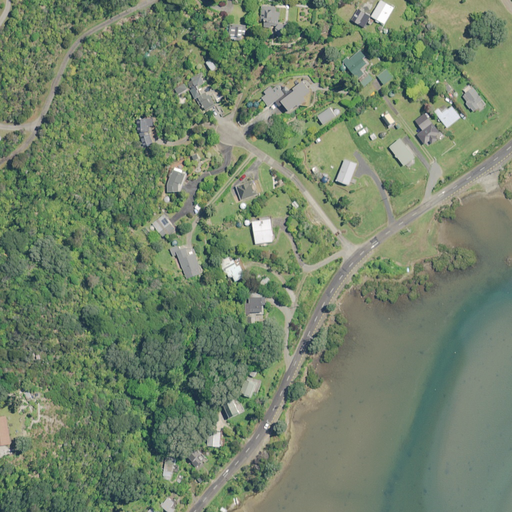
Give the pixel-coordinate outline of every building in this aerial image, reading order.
[(395,8),(382,1),(373,17),(385,25),(395,8)] [(271,28),(271,26),(278,26),(277,36),(287,36),(288,24),(279,24),(280,13),(276,13),(277,7),(263,7),(262,22),(268,22),(268,28),(271,28)] [(249,26),(230,24),(229,31),(240,33),(240,34),(248,35),(249,26)] [(364,60),(367,57),(361,51),(346,65),(352,71),(360,80),(366,74),(362,70),(368,64),(364,60)] [(394,78),(387,70),(379,77),(386,85),(394,78)] [(202,78),(205,76),(203,73),(198,75),(199,77),(188,83),(191,87),(189,88),(196,100),(197,99),(202,107),(205,105),(208,110),(216,105),(209,94),(206,96),(201,87),(206,84),(202,78)] [(374,80),(370,76),(366,80),(369,84),(374,80)] [(301,106),(311,107),(313,93),(304,82),(277,102),(281,107),(285,104),(291,112),(298,106),(300,108),(301,106)] [(286,95),(277,83),(265,92),(268,95),(263,98),(270,107),(286,95)] [(188,90),(185,84),(174,90),(178,96),(188,90)] [(483,101),(474,89),(463,97),(475,112),(480,108),(478,105),(483,101)] [(448,111),(444,106),(436,112),(449,129),(462,118),(453,107),(448,111)] [(336,117),(331,109),(319,117),(324,125),(336,117)] [(396,123),(390,114),(384,119),(390,127),(396,123)] [(441,133),(426,114),(416,121),(424,131),(418,135),(425,145),(430,141),(433,145),(440,140),(437,136),(441,133)] [(155,127),(155,119),(137,120),(138,133),(140,132),(142,141),(139,142),(141,149),(154,146),(151,133),(151,132),(151,127),(155,127)] [(416,158),(401,139),(390,148),(405,166),(416,158)] [(388,161),(384,154),(376,158),(380,165),(388,161)] [(358,165),(346,160),(338,181),(350,186),(358,165)] [(168,193),(182,193),(185,185),(184,184),(187,174),(174,170),(168,188),(170,188),(168,193)] [(238,187),(242,201),(260,195),(259,194),(263,192),(260,181),(238,187)] [(174,231),(176,230),(165,215),(151,226),(163,242),(175,233),(174,231)] [(275,237),(272,218),(253,220),(257,246),(274,244),(273,237),(275,237)] [(180,251),(178,247),(171,249),(174,257),(179,255),(187,279),(204,273),(197,255),(190,257),(187,249),(180,251)] [(235,259),(232,261),(230,258),(220,263),(229,281),(234,278),(237,283),(250,276),(243,263),(238,265),(235,259)] [(257,319),(257,315),(264,315),(264,305),(267,305),(267,298),(246,299),(246,310),(246,319),(257,319)] [(0,446),(12,445),(7,417),(0,418),(0,446)] [(222,447),(222,434),(211,433),(210,446),(222,447)] [(177,459),(170,458),(169,464),(166,463),(162,479),(172,481),(177,459)]
